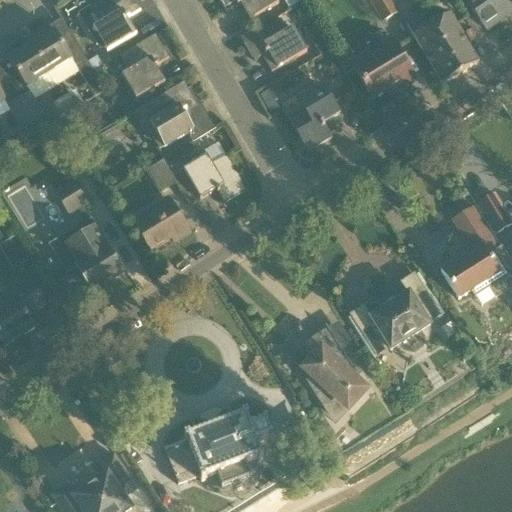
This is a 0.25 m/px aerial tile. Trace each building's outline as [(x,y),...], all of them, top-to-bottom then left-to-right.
[(93,30),(107,55),(137,38),(127,21),(141,13),(133,0),(108,0),(91,10),(101,26),(93,30)] [(216,0),(226,15),(239,7),(249,23),(279,6),(275,0),(216,0)] [(367,0),(382,24),(398,15),(389,0),(367,0)] [(511,13),(502,0),(462,0),(487,33),(511,14),(511,13)] [(433,12),(407,28),(443,87),(478,66),(448,14),(443,13),(441,13),(435,16),(433,12)] [(285,34),(277,19),(241,40),(254,63),(265,56),(268,55),(270,59),(264,62),(271,75),(307,54),(293,30),(285,34)] [(54,33),(30,47),(56,88),(79,73),(95,98),(105,92),(86,61),(72,38),(61,45),(54,33)] [(121,79),(136,102),(165,85),(155,69),(169,61),(156,38),(120,59),(129,74),(121,79)] [(395,47),(391,41),(381,47),(372,39),(359,47),(360,61),(352,66),(372,101),(387,92),(390,97),(415,82),(395,47)] [(312,45),(319,57),(328,52),(321,40),(312,45)] [(6,79),(33,129),(46,121),(35,101),(56,88),(30,47),(8,62),(15,73),(6,79)] [(0,105),(4,104),(7,109),(21,135),(33,129),(6,79),(0,82),(0,105)] [(159,152),(163,150),(164,151),(194,133),(184,117),(197,109),(184,86),(148,107),(137,113),(159,152)] [(323,127),(339,118),(322,88),(297,103),(301,111),(287,119),(308,155),(331,141),(323,127)] [(259,98),(270,117),(279,111),(274,104),(277,102),(271,91),(259,98)] [(114,157),(127,150),(117,130),(104,137),(114,157)] [(226,158),(212,166),(207,159),(183,173),(200,203),(216,193),(224,207),(247,193),(226,158)] [(177,185),(164,163),(146,174),(159,196),(177,185)] [(69,217),(91,203),(77,181),(55,195),(69,217)] [(511,221),(495,195),(478,206),(497,236),(511,226),(511,221)] [(169,202),(133,225),(151,253),(171,241),(174,245),(189,236),(169,202)] [(473,254),(441,274),(458,302),(473,293),(476,298),(488,290),(494,300),(511,289),(511,287),(507,279),(511,275),(511,267),(501,251),(499,252),(473,210),(453,222),(473,254)] [(67,275),(76,269),(92,295),(124,276),(91,223),(50,248),(67,275)] [(15,237),(0,244),(0,246),(10,265),(26,257),(15,237)] [(0,341),(5,349),(35,331),(27,319),(46,308),(32,286),(0,305),(0,341)] [(429,328),(424,320),(436,313),(426,298),(415,305),(409,295),(395,304),(394,302),(382,310),(383,312),(369,320),(375,330),(364,337),(375,354),(386,347),(391,354),(398,348),(404,358),(413,360),(425,352),(427,341),(422,333),(429,328)] [(338,322),(328,327),(340,348),(350,342),(338,322)] [(346,412),(366,390),(326,327),(325,328),(326,331),(304,345),(317,357),(303,372),(311,379),(308,383),(328,416),(339,405),(346,412)] [(307,435),(302,416),(292,419),(287,400),(275,403),(284,441),(307,435)] [(188,438),(204,483),(217,479),(222,491),(252,480),(247,467),(264,461),(258,447),(272,443),(265,425),(251,431),(246,416),(188,438)] [(127,499),(137,492),(125,474),(114,457),(100,467),(106,477),(72,499),(66,489),(52,499),(60,511),(130,511),(135,509),(127,499)]
